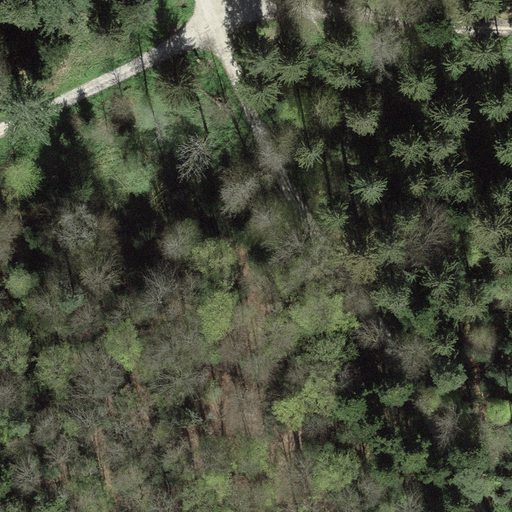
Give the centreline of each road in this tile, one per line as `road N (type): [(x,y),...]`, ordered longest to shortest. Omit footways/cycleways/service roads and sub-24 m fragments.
road 1 (track): [(481,511),(405,368),(290,192),(212,17)]
road 2 (track): [(212,17),(280,12),(511,24)]
road 3 (track): [(0,133),(174,48),(212,17)]
